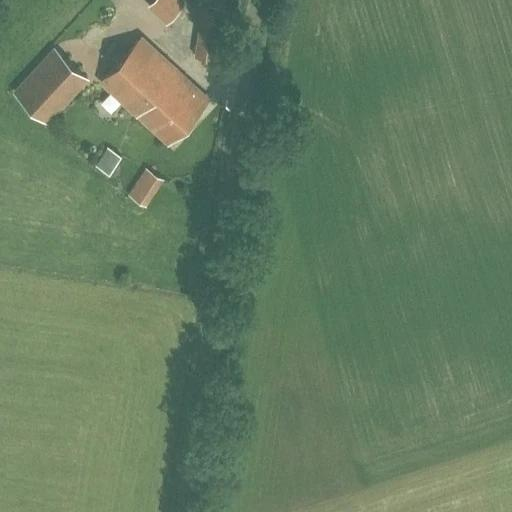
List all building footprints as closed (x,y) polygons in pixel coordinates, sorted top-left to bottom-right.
[(224,10),(200,8),(193,55),(217,59),(224,10)] [(168,143),(209,98),(141,36),(100,81),(168,143)] [(15,93),(48,123),(87,79),(54,50),(15,93)] [(110,174),(122,155),(107,146),(96,164),(110,174)] [(146,166),(128,193),(147,205),(165,178),(146,166)] [(190,240),(200,241),(202,222),(193,221),(190,240)]
